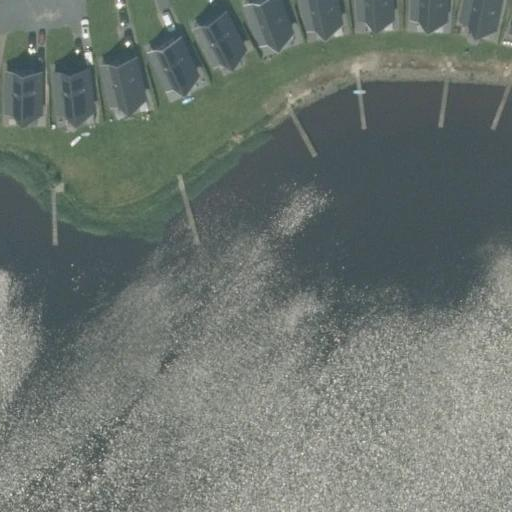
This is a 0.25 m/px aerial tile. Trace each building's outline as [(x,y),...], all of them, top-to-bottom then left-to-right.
[(291,26),(281,0),(251,0),(256,12),(249,14),(260,43),(267,41),(287,33),(286,28),(291,26)] [(341,16),(337,0),(301,0),(308,28),(314,27),(336,22),(335,18),(341,16)] [(392,12),(391,0),(356,0),(358,19),(365,18),(387,17),(387,12),(392,12)] [(446,14),(446,0),(411,0),(411,17),(418,18),(440,19),(440,14),(446,14)] [(495,23),(500,0),(464,0),(460,20),(467,21),(489,26),(490,21),(495,23)] [(238,46),(243,43),(227,13),(222,16),(220,11),(200,21),(207,34),(200,37),(215,64),(221,61),(241,50),(238,46)] [(194,76),(191,72),(196,69),(182,39),(177,41),(174,36),(154,45),(160,58),(154,61),(167,89),(173,86),(194,76)] [(144,92),(136,59),(131,60),(130,55),(108,60),(111,73),(104,75),(112,105),(118,103),(140,98),(139,93),(144,92)] [(93,104),(89,70),(83,71),(83,65),(61,68),(62,82),(55,83),(59,113),(65,112),(88,110),(87,105),(93,104)] [(40,108),(41,74),(35,74),(35,68),(13,68),(13,82),(6,82),(6,112),(12,113),(35,113),(35,108),(40,108)]
